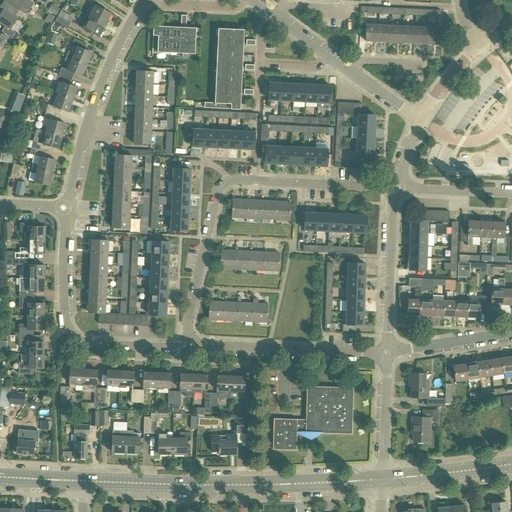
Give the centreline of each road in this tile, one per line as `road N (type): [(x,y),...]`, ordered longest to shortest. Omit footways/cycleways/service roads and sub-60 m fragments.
road 1 (residential): [(190,337),(187,322),(223,183),(397,188)]
road 2 (tertiary): [(80,481),(381,479)]
road 3 (residential): [(190,337),(156,347),(73,336),(63,295),(67,208)]
road 4 (residential): [(67,208),(90,111),(145,0)]
road 5 (residential): [(387,352),(205,345),(190,337)]
road 6 (residential): [(387,352),(397,188)]
road 7 (tertiary): [(381,479),(511,464)]
road 8 (residential): [(381,479),(387,352)]
road 9 (residential): [(511,333),(387,352)]
